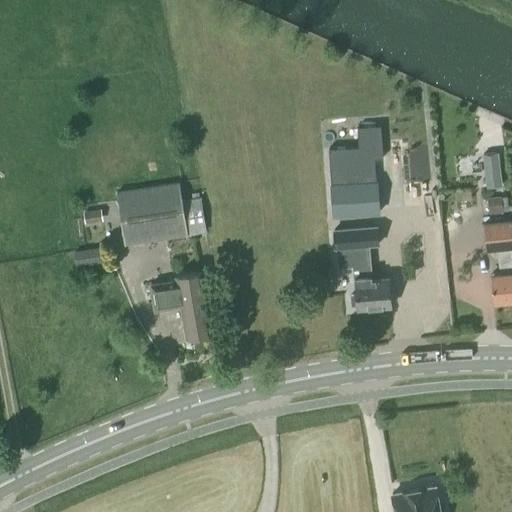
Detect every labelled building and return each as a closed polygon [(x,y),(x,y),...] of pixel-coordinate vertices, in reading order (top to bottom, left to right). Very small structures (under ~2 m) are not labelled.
[(348,157),(330,158),(332,182),(335,214),(376,212),(373,156),(383,156),(381,127),(359,128),(360,147),(347,148),(348,157)] [(483,153),(488,186),(505,184),(500,150),(483,153)] [(115,193),(123,244),(124,245),(204,232),(199,199),(181,202),(178,183),(115,193)] [(489,196),(491,211),(508,209),(507,194),(489,196)] [(511,298),(511,220),(483,223),(486,250),(497,249),(500,273),(491,274),(493,301),(511,298)] [(357,308),(391,306),(389,278),(371,280),(369,246),(379,245),(378,227),(340,230),(341,240),(337,240),(339,266),(353,265),(355,294),(351,295),(351,305),(357,305),(357,308)] [(102,246),(76,250),(79,265),(104,261),(102,246)] [(155,311),(181,306),(186,340),(212,335),(201,272),(176,276),(176,281),(151,285),(155,311)] [(395,511),(439,511),(435,487),(392,495),(395,511)]
